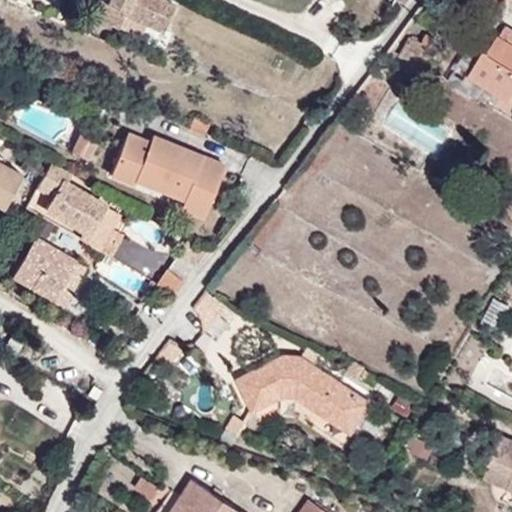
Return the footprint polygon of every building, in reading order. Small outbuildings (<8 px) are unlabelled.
[(74,0),(72,4),(104,19),(110,6),(147,23),(158,0),(74,0)] [(511,20),(482,3),(474,18),(511,38),(511,20)] [(511,38),(474,18),(450,60),(494,85),(505,65),(511,69),(511,72),(509,78),(511,79),(511,38)] [(411,36),(397,54),(413,66),(427,49),(411,36)] [(300,63),(285,88),(301,98),(316,73),(300,63)] [(399,96),(381,124),(433,158),(452,130),(399,96)] [(191,135),(197,120),(175,109),(168,125),(191,135)] [(217,162),(145,130),(141,138),(119,128),(97,177),(123,189),(125,184),(129,174),(199,205),(217,162)] [(59,152),(76,161),(85,144),(68,135),(59,152)] [(121,212),(73,178),(76,175),(51,162),(41,176),(55,186),(44,201),(80,226),(75,232),(89,242),(96,247),(107,232),(109,228),(121,212)] [(0,198),(15,172),(0,163),(0,198)] [(191,222),(199,205),(129,174),(125,184),(171,204),(167,211),(191,222)] [(107,232),(117,240),(120,236),(109,228),(107,232)] [(107,232),(96,247),(89,242),(87,245),(103,259),(117,240),(107,232)] [(43,300),(70,259),(37,237),(10,279),(43,300)] [(202,254),(186,244),(172,261),(194,265),(202,254)] [(59,311),(87,269),(70,259),(43,300),(59,311)] [(152,288),(169,298),(178,286),(162,274),(152,288)] [(193,328),(197,330),(208,317),(216,307),(195,292),(183,308),(189,313),(193,328)] [(482,330),(497,303),(482,295),(467,322),(482,330)] [(208,317),(197,330),(207,338),(217,325),(208,317)] [(147,359),(157,367),(172,346),(167,346),(159,341),(147,359)] [(304,366),(311,355),(297,346),(290,358),(304,366)] [(269,357),(225,376),(241,413),(272,400),(279,400),(286,404),(306,417),(339,438),(362,403),(304,366),(290,358),(269,357)] [(306,417),(286,404),(285,415),(300,425),(306,417)] [(230,415),(221,441),(235,445),(243,420),(230,415)] [(511,446),(511,447),(511,446),(511,439),(486,428),(473,459),(496,469),(490,482),(511,491),(511,446)] [(490,482),(496,469),(473,459),(467,472),(490,482)] [(235,511),(237,511),(174,467),(162,484),(146,507),(153,511),(235,511)] [(153,511),(146,507),(162,484),(154,479),(131,511),(153,511)] [(312,511),(317,506),(289,486),(270,511),(312,511)]
